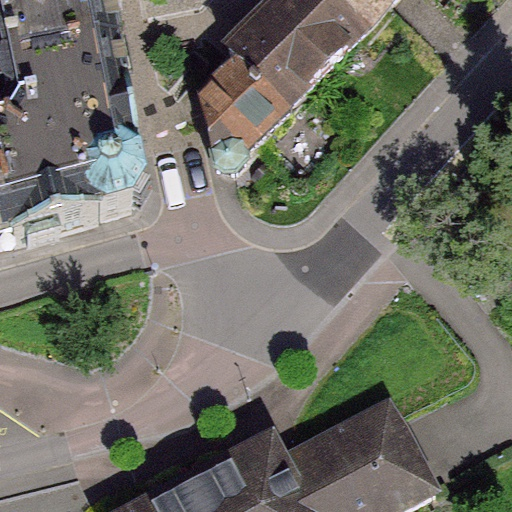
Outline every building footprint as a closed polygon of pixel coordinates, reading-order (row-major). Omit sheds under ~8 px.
[(21,0),(0,4),(0,48),(6,78),(0,85),(0,180),(13,249),(14,252),(26,248),(28,258),(58,250),(57,240),(131,219),(143,196),(137,161),(139,160),(112,20),(121,19),(118,0),(21,0)] [(293,119),(366,40),(325,0),(292,0),(230,62),(241,72),(293,119)] [(325,0),(366,40),(402,0),(325,0)] [(247,169),(293,119),(241,72),(201,111),(214,163),(212,166),(216,181),(235,187),(247,176),(247,169)] [(0,252),(13,249),(0,180),(0,252)] [(436,511),(442,509),(390,407),(155,511),(436,511)]
